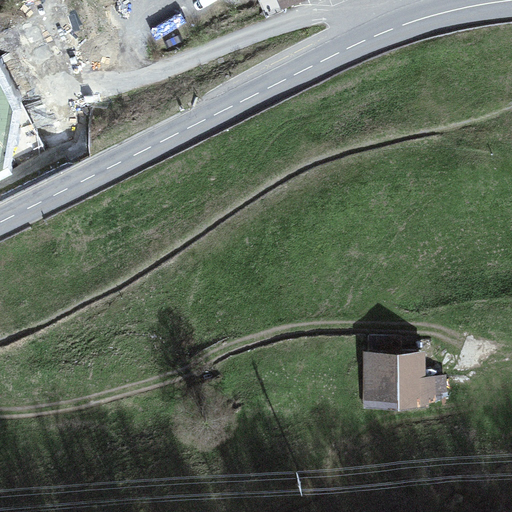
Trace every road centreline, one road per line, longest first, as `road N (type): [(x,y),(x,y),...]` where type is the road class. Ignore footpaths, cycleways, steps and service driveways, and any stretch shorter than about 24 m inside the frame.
road 1 (primary): [(511,0),(382,32),(0,222)]
road 2 (track): [(0,412),(48,411),(165,381),(284,332),(379,327),(460,341)]
